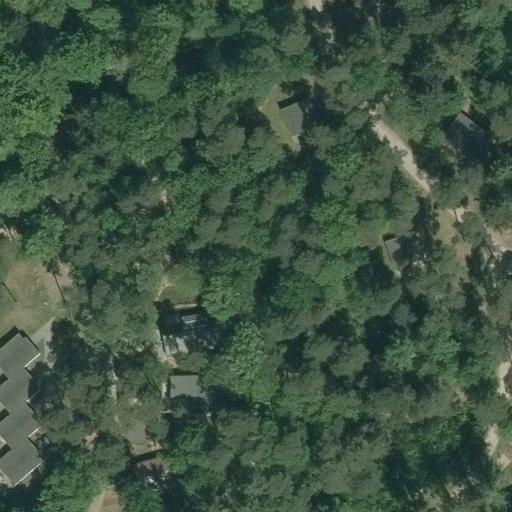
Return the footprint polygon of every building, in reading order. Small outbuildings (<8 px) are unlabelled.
[(281,113),(293,139),(322,126),(310,99),(281,113)] [(466,150),(464,152),(473,158),(490,136),(465,117),(450,137),(466,150)] [(395,273),(425,260),(415,233),(384,243),(395,273)] [(0,370),(9,381),(25,369),(40,354),(27,339),(23,341),(19,335),(0,351),(0,370)] [(25,369),(9,381),(0,388),(0,404),(11,416),(26,405),(40,392),(36,388),(38,385),(25,369)] [(40,419),(26,405),(11,416),(0,425),(0,437),(12,451),(28,440),(41,428),(37,422),(40,419)] [(28,440),(12,451),(0,462),(0,469),(15,488),(43,463),(38,457),(41,455),(28,440)] [(134,470),(139,491),(180,480),(174,459),(134,470)] [(16,490),(29,503),(45,488),(32,475),(16,490)]
